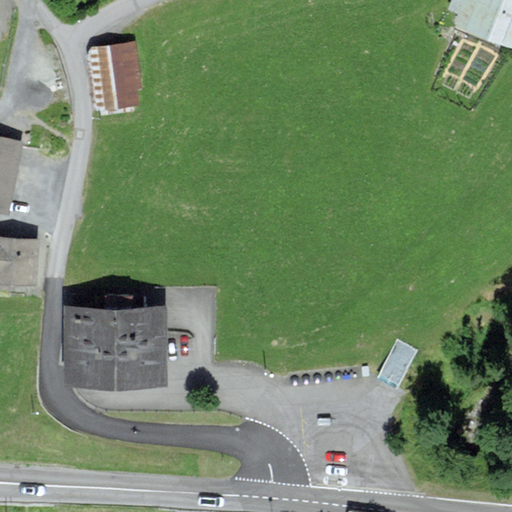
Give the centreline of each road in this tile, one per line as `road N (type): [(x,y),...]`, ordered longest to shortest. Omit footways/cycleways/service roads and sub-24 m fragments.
road 1 (unclassified): [(71,43),(84,129),(50,310),(54,393),(95,426),(256,444),(276,461),(282,498)]
road 2 (secondary): [(0,481),(282,498)]
